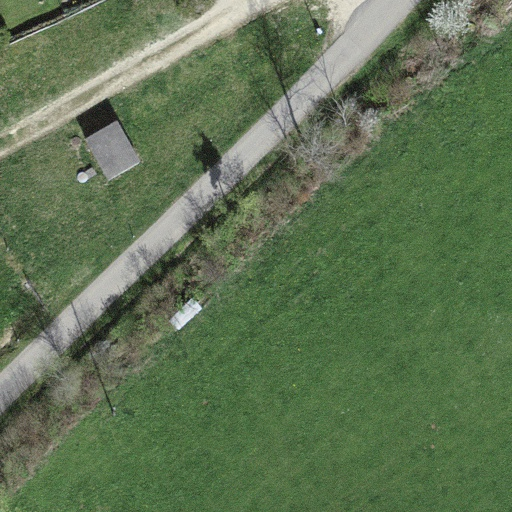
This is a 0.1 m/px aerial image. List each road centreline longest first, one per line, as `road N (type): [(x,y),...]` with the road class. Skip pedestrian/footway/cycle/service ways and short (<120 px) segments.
road 1 (unclassified): [(0,402),(401,0)]
road 2 (track): [(0,134),(238,0)]
